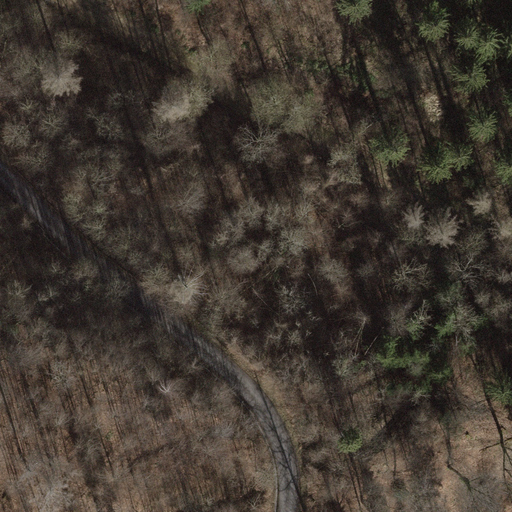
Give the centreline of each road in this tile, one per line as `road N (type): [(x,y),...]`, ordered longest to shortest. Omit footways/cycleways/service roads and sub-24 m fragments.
road 1 (track): [(484,226),(76,0)]
road 2 (track): [(0,166),(256,399),(282,445),(288,511)]
